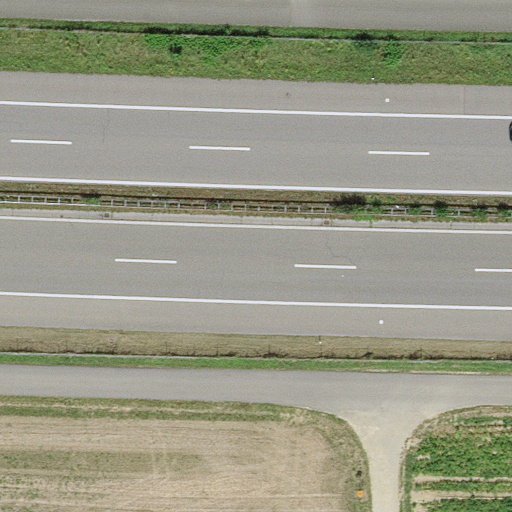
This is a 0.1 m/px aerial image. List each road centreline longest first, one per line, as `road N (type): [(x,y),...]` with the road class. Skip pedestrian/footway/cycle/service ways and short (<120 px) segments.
road 1 (motorway): [(511,153),(0,137)]
road 2 (motorway): [(0,255),(511,270)]
road 3 (unclassified): [(511,395),(0,382)]
road 4 (unclassified): [(511,8),(204,0)]
